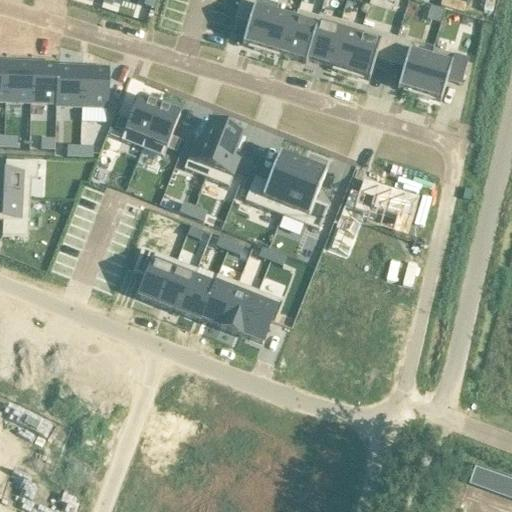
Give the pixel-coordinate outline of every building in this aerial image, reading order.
[(145,0),(143,8),(153,11),(156,0),(145,0)] [(253,0),(240,0),(234,21),(248,25),(242,46),(244,47),(244,46),(254,49),(253,51),(263,54),(276,12),(275,11),(274,16),(255,10),(257,1),(253,0)] [(276,12),(263,54),(273,57),(274,55),(285,58),(298,13),(297,13),(296,18),(276,12)] [(298,13),(285,58),(305,64),(304,65),(305,65),(320,17),(319,17),(318,19),(298,13)] [(320,17),(305,65),(306,66),(307,62),(327,68),(341,24),(320,17)] [(341,24),(327,68),(338,72),(337,74),(347,77),(362,30),(341,24)] [(362,30),(347,77),(357,80),(358,78),(368,81),(367,82),(369,82),(376,61),(390,65),(397,41),(362,30)] [(397,41),(390,65),(404,70),(397,91),(399,91),(399,90),(419,96),(430,60),(410,54),(412,45),(397,41)] [(430,60),(419,96),(439,102),(439,103),(441,104),(447,83),(461,87),(469,62),(453,57),(450,67),(430,60)] [(7,66),(5,106),(30,107),(32,67),(7,66)] [(32,67),(30,107),(55,107),(57,68),(32,67)] [(83,69),(57,68),(55,107),(81,111),(83,69)] [(83,69),(81,111),(108,111),(109,71),(83,69)] [(138,100),(121,144),(142,152),(160,106),(149,102),(148,104),(138,100)] [(160,106),(142,152),(163,160),(180,116),(160,108),(161,106),(160,106)] [(119,119),(115,131),(124,135),(129,122),(119,119)] [(194,146),(184,172),(206,181),(226,130),(209,123),(200,148),(194,146)] [(226,130),(206,181),(228,190),(239,164),(233,161),(243,137),(226,130)] [(172,139),(167,151),(176,155),(181,143),(172,139)] [(4,140),(4,150),(17,150),(17,141),(4,140)] [(41,142),(41,152),(54,152),(54,142),(41,142)] [(67,149),(66,159),(79,160),(80,150),(67,149)] [(80,150),(79,160),(92,160),(93,150),(80,150)] [(254,180),(245,204),(281,219),(303,165),(279,156),(268,186),(254,180)] [(0,178),(0,200),(30,202),(31,181),(37,181),(38,165),(6,164),(5,178),(0,178)] [(303,165),(281,219),(318,233),(328,209),(314,204),(326,175),(303,165)] [(355,200),(328,257),(347,266),(367,224),(379,227),(381,221),(416,232),(423,207),(381,194),(377,207),(355,200)] [(0,200),(0,223),(3,224),(2,238),(28,239),(30,202),(0,200)] [(182,206),(179,215),(191,220),(194,210),(182,206)] [(194,210),(191,220),(203,225),(207,215),(194,210)] [(178,225),(175,234),(187,239),(191,229),(178,225)] [(191,229),(187,239),(199,244),(203,234),(191,229)] [(218,241),(215,250),(227,255),(231,245),(218,241)] [(231,245),(227,255),(239,260),(243,250),(231,245)] [(142,251),(133,275),(146,280),(139,300),(160,308),(177,265),(142,251)] [(262,251),(258,260),(270,265),(273,256),(262,251)] [(273,256),(270,265),(282,270),(286,261),(273,256)] [(177,265),(160,308),(180,316),(197,273),(177,265)] [(197,273),(180,316),(200,324),(218,278),(217,278),(213,289),(194,281),(198,273),(197,273)] [(218,278),(200,324),(201,324),(202,322),(220,329),(220,330),(221,331),(238,286),(218,278)] [(238,286),(221,331),(241,339),(258,294),(238,286)] [(258,294),(241,339),(242,339),(242,338),(262,346),(279,302),(258,294)] [(318,324),(308,367),(355,377),(365,334),(363,334),(363,337),(362,341),(361,343),(359,342),(317,333),(319,325),(318,324)] [(23,350),(18,363),(27,366),(32,354),(23,350)] [(41,364),(32,388),(46,393),(50,385),(69,392),(83,358),(62,350),(55,369),(41,364)] [(83,358),(69,392),(89,400),(85,409),(100,415),(110,391),(96,386),(104,366),(83,358)] [(18,363),(13,375),(22,378),(27,366),(18,363)] [(1,397),(0,399),(0,408),(8,413),(13,404),(1,397)] [(169,428),(163,446),(186,454),(201,412),(184,406),(175,430),(169,428)] [(201,412),(186,454),(209,462),(215,444),(210,443),(218,418),(201,412)] [(245,441),(233,474),(250,479),(261,446),(245,441)] [(261,446),(250,479),(265,485),(277,452),(261,446)] [(277,452),(265,485),(281,491),(293,458),(277,452)] [(293,458),(281,491),(297,496),(309,463),(293,458)] [(309,463),(297,496),(313,502),(324,469),(309,463)] [(324,469),(313,502),(329,508),(341,475),(324,469)] [(162,482),(159,492),(171,496),(175,486),(162,482)] [(175,486),(171,496),(184,500),(187,491),(175,486)] [(167,511),(140,502),(135,511),(167,511)] [(230,503),(227,511),(237,511),(240,506),(230,503)]
